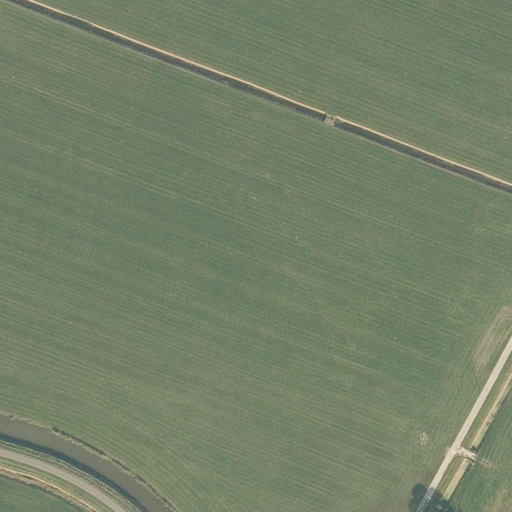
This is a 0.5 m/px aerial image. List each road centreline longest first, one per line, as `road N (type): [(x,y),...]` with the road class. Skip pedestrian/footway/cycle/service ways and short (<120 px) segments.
road 1 (track): [(511,342),(419,511)]
road 2 (unclassified): [(120,511),(53,470),(0,452)]
